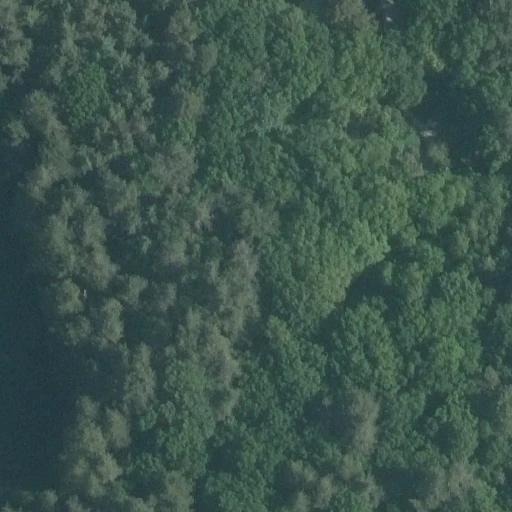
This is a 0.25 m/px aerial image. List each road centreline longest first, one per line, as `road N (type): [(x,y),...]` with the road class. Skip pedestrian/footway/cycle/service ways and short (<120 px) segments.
road 1 (unclassified): [(278,298),(371,258),(387,234),(432,151),(459,0)]
road 2 (unclassified): [(278,298),(341,82),(315,54)]
road 3 (unclassified): [(220,511),(278,298)]
